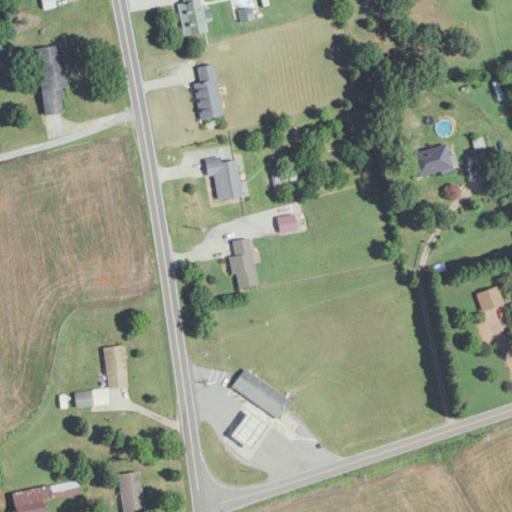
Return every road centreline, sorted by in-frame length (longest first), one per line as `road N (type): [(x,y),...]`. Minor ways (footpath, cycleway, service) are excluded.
road 1 (secondary): [(199,511),(118,0)]
road 2 (residential): [(511,408),(205,511)]
road 3 (track): [(0,156),(139,111)]
